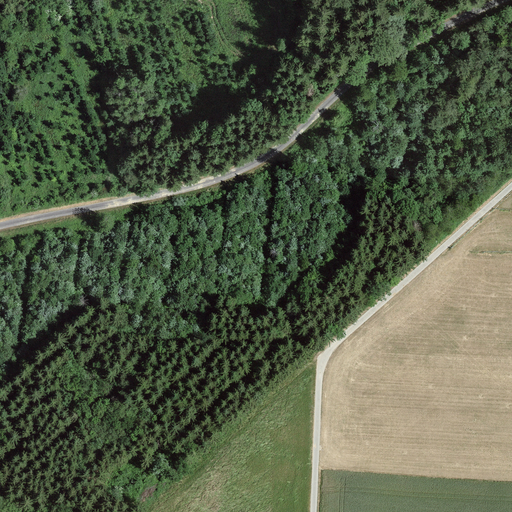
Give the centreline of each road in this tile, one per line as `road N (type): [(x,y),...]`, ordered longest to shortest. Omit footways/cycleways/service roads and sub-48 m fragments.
road 1 (track): [(0,227),(171,193),(249,166),(375,66),(506,0)]
road 2 (track): [(511,189),(323,358),(316,511)]
